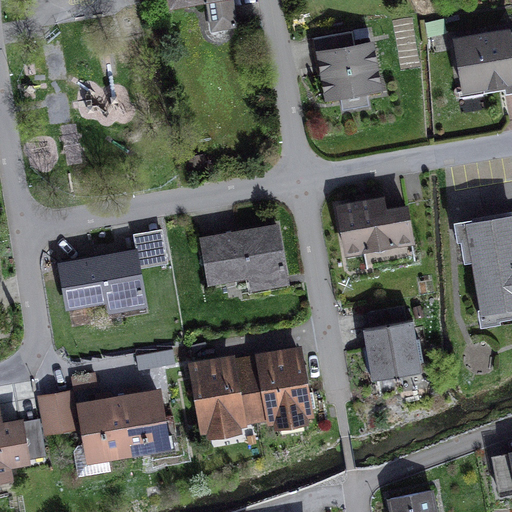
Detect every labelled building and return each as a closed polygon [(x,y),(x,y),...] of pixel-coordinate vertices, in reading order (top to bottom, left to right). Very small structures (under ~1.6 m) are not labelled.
[(205,0),(210,30),(236,25),(231,0),(205,0)] [(511,31),(456,41),(464,90),(511,82),(511,31)] [(352,32),(317,38),(323,74),(327,98),(340,96),(348,95),(347,90),(358,89),(358,93),(366,91),(379,89),(371,44),(355,46),(352,32)] [(318,75),(323,74),(317,38),(312,39),(318,75)] [(505,96),(511,94),(511,82),(464,90),(461,88),(457,88),(454,93),(460,98),(504,91),(505,96)] [(342,110),(369,106),(366,91),(358,93),(358,89),(347,90),(348,95),(340,96),(342,110)] [(187,159),(189,174),(204,172),(201,157),(187,159)] [(356,204),(371,201),(370,194),(355,197),(356,204)] [(366,266),(415,257),(406,207),(385,211),(383,199),(371,201),(356,204),(339,207),(347,253),(363,250),(366,266)] [(511,211),(473,218),(474,224),(511,217),(511,211)] [(471,221),(456,224),(459,241),(463,240),(472,238),(475,260),(484,310),(480,310),(483,325),(499,322),(499,319),(497,310),(511,307),(511,217),(474,224),(472,225),(471,221)] [(287,287),(276,226),(202,239),(210,283),(246,276),(249,294),(287,287)] [(139,269),(168,264),(162,230),(133,235),(139,269)] [(466,261),(475,260),(472,238),(463,240),(466,261)] [(108,319),(146,312),(135,251),(60,264),(68,308),(104,301),(108,319)] [(405,306),(367,313),(369,327),(363,328),(366,348),(363,348),(367,372),(371,371),(371,375),(391,372),(392,377),(402,375),(401,370),(421,367),(420,363),(424,362),(420,339),(417,339),(413,320),(407,321),(405,306)] [(499,319),(511,316),(511,307),(497,310),(499,319)] [(308,412),(298,350),(260,356),(263,374),(249,376),(254,407),(269,405),(271,416),(275,418),(276,423),(281,434),(304,430),(302,419),(306,418),(305,412),(308,412)] [(249,376),(263,374),(260,356),(260,354),(231,359),(234,379),(249,376)] [(242,421),(240,410),(254,407),(249,376),(234,379),(231,359),(193,365),(204,428),(209,427),(237,422),(242,421)] [(402,375),(422,372),(421,367),(401,370),(402,375)] [(372,380),(392,377),(391,372),(371,375),(372,380)] [(72,378),(74,388),(97,384),(95,374),(72,378)] [(126,391),(127,397),(139,395),(138,388),(126,391)] [(173,416),(162,418),(158,392),(139,395),(127,397),(118,399),(128,453),(150,449),(174,445),(178,444),(173,416)] [(98,402),(111,400),(110,393),(97,396),(98,402)] [(72,394),(56,396),(62,428),(77,426),(72,394)] [(40,399),(46,431),(62,428),(56,396),(40,399)] [(88,444),(90,459),(108,456),(128,453),(118,399),(111,400),(98,402),(81,405),(84,424),(82,428),(83,438),(87,440),(88,444)] [(271,416),(269,405),(254,407),(240,410),(242,421),(271,416)] [(27,460),(47,457),(40,419),(20,422),(27,460)] [(0,478),(9,477),(7,464),(27,460),(20,422),(0,425),(0,478)] [(211,438),(239,433),(237,422),(209,427),(211,438)] [(78,477),(110,471),(108,456),(90,459),(88,444),(78,446),(74,452),(78,477)] [(151,457),(176,452),(174,445),(150,449),(151,457)] [(511,453),(494,457),(502,494),(511,491),(511,453)] [(435,511),(431,491),(390,499),(393,511),(435,511)]
